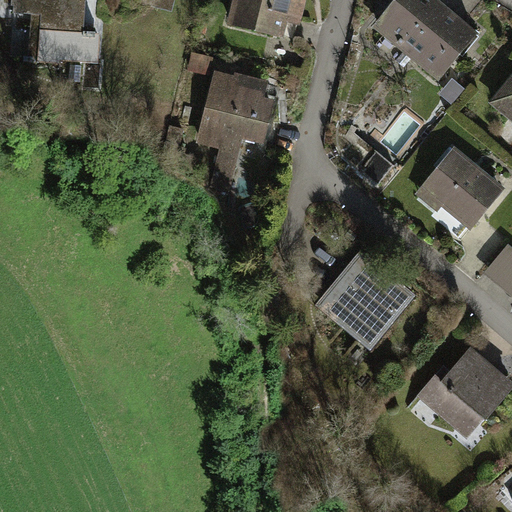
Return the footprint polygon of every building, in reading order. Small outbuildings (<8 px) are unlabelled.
[(82,0),(0,0),(0,12),(27,13),(25,52),(30,52),(30,59),(93,62),(94,30),(81,29),(82,0)] [(172,0),(140,0),(139,5),(169,12),(172,0)] [(302,0),(231,0),(226,24),(277,37),(282,19),(296,23),(302,0)] [(472,31),(434,0),(388,0),(369,25),(434,78),(472,31)] [(229,75),(209,70),(190,149),(203,152),(205,146),(217,149),(208,187),(226,192),(239,137),(260,142),(271,99),(260,96),(264,78),(230,69),(229,75)] [(511,70),(487,101),(511,120),(511,70)] [(452,145),(414,193),(434,209),(438,205),(465,226),(499,183),(452,145)] [(411,292),(356,249),(312,305),(367,348),(411,292)] [(438,377),(432,372),(413,395),(465,438),(510,384),(465,345),(438,377)]
